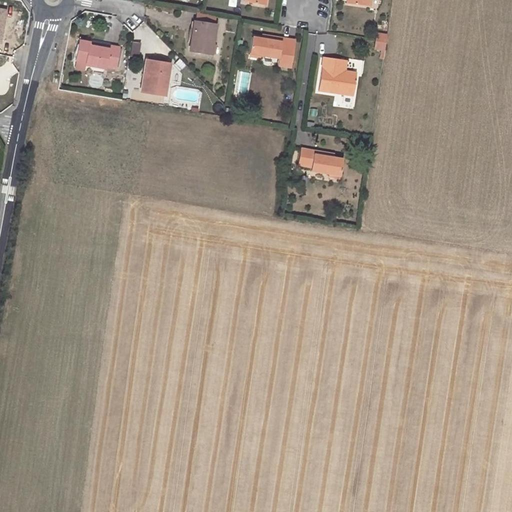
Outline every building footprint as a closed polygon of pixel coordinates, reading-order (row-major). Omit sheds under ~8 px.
[(215,25),(195,22),(190,50),(211,54),(215,25)] [(387,35),(377,33),(376,41),(386,42),(387,35)] [(292,68),(296,41),(282,38),(282,42),(262,39),(252,37),(250,53),(260,55),(279,58),(278,66),(292,68)] [(75,60),(88,62),(87,65),(106,69),(106,66),(116,67),(120,48),(110,46),(109,49),(91,46),(92,43),(78,40),(75,60)] [(375,49),(385,50),(386,42),(376,41),(375,49)] [(323,58),(318,90),(353,95),(356,73),(344,71),(340,71),(341,60),(323,58)] [(146,60),(144,74),(147,74),(144,92),(165,96),(170,65),(146,60)] [(343,160),(333,158),(313,155),(314,151),(301,148),(299,164),(311,167),(311,170),(340,175),(343,160)]
